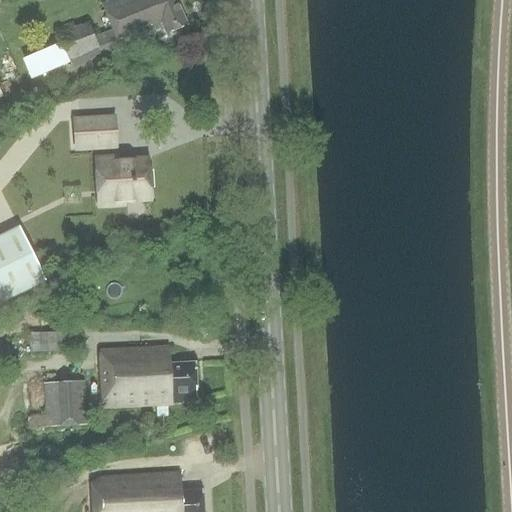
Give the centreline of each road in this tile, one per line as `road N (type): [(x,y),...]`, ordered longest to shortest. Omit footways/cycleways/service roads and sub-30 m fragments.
road 1 (secondary): [(279,511),(250,0)]
road 2 (unclassified): [(511,510),(495,164),(502,0)]
